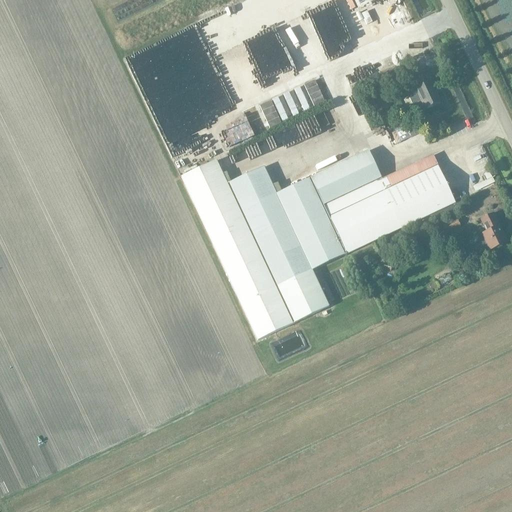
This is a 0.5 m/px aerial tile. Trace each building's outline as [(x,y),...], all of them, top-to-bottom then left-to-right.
[(391,0),(352,0),(359,15),(392,0),(391,0)] [(327,82),(316,87),(326,108),(337,103),(327,82)] [(430,82),(416,89),(415,87),(406,91),(412,105),(421,101),(425,109),(438,102),(433,91),(434,91),(430,82)] [(310,90),(299,95),(309,116),(320,111),(310,90)] [(293,98),(282,103),(292,125),(303,119),(293,98)] [(276,106),(264,111),(275,133),(286,127),(276,106)] [(329,131),(337,127),(330,113),(323,116),(329,131)] [(258,114),(247,119),(257,141),(269,135),(258,114)] [(320,143),(326,141),(319,119),(313,121),(320,143)] [(350,125),(344,128),(349,139),(355,136),(350,125)] [(264,168),(229,184),(227,185),(216,161),(181,178),(258,341),(294,324),(294,323),(328,306),(312,271),(431,215),(434,221),(464,207),(458,192),(453,190),(449,191),(433,156),(382,179),(368,151),(277,194),(264,168)] [(493,214),(480,220),(485,232),(481,234),(482,236),(478,239),(477,242),(481,250),(484,251),(488,249),(489,251),(507,242),(493,214)] [(438,279),(441,285),(452,280),(449,274),(445,276),(444,274),(441,276),(442,277),(438,279)]
